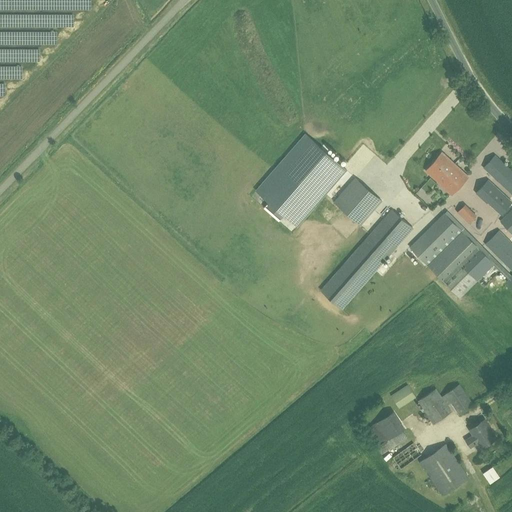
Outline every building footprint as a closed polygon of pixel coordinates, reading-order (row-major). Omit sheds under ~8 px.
[(350,83),(336,99),(351,112),(365,96),(350,83)] [(347,170),(306,134),(256,191),(269,202),(264,208),(279,221),(284,215),(297,226),(347,170)] [(442,152),(426,171),(452,195),(468,177),(442,152)] [(511,194),(511,169),(496,154),(483,168),(511,194)] [(382,201),(356,178),(334,202),(361,225),(382,201)] [(502,219),(511,208),(511,200),(489,179),(475,194),(502,219)] [(469,204),(461,212),(473,224),(481,216),(469,204)] [(511,209),(500,221),(511,233),(511,209)] [(413,228),(392,210),(322,291),(342,309),(413,228)] [(409,246),(428,265),(460,297),(494,264),(508,279),(507,281),(511,286),(511,275),(511,277),(446,210),(409,246)] [(511,242),(499,230),(486,243),(511,270),(511,242)] [(459,386),(442,397),(436,388),(418,401),(434,424),(452,411),(448,404),(451,402),(459,415),(472,406),(459,386)] [(391,442),(406,428),(392,412),(376,426),(391,442)] [(482,447),(497,438),(485,420),(470,429),(474,435),(466,440),(471,447),(479,442),(482,447)] [(401,470),(422,455),(413,442),(393,457),(401,470)] [(442,496),(470,477),(447,443),(419,462),(442,496)]
